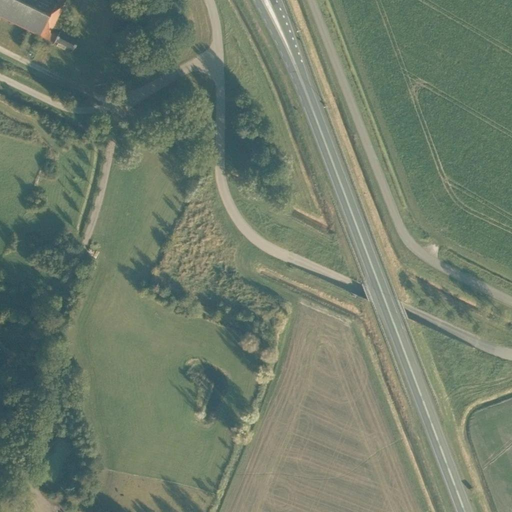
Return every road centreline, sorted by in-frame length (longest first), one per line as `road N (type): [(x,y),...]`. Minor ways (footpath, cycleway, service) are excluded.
road 1 (unclassified): [(511,353),(253,235),(221,182),(217,59)]
road 2 (trunk): [(464,511),(311,109)]
road 3 (unclassified): [(511,300),(409,242),(310,0)]
road 4 (unclassified): [(49,333),(99,200),(119,104)]
road 5 (unclassified): [(119,104),(65,107),(0,76)]
road 6 (trunk): [(258,0),(311,109)]
